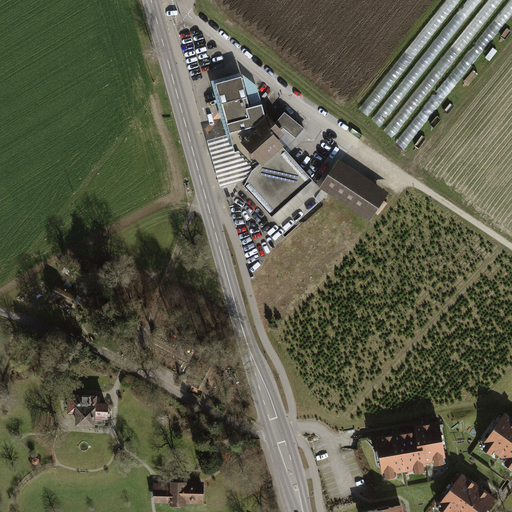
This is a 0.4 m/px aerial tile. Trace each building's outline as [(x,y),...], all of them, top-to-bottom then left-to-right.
[(243,79),(217,86),(235,150),(238,149),(257,171),(254,173),(247,188),(274,218),(314,182),(285,149),(304,130),(286,114),(275,127),(267,119),(263,106),(252,109),(243,79)] [(340,160),(319,189),(369,224),(389,195),(340,160)] [(79,268),(75,275),(91,285),(95,278),(79,268)] [(80,294),(57,284),(51,294),(61,299),(59,303),(64,305),(66,302),(75,306),(80,294)] [(199,360),(188,381),(210,392),(214,385),(218,387),(225,374),(199,360)] [(95,394),(68,393),(68,411),(78,411),(77,422),(80,422),(80,425),(89,426),(89,422),(105,423),(105,416),(106,416),(107,402),(95,401),(95,394)] [(511,418),(504,413),(481,446),(511,468),(511,418)] [(415,432),(379,438),(385,475),(428,468),(428,464),(449,460),(442,422),(415,426),(415,432)] [(463,472),(440,504),(450,511),(483,511),(496,495),(463,472)] [(202,483),(156,483),(156,501),(202,501),(202,483)]
